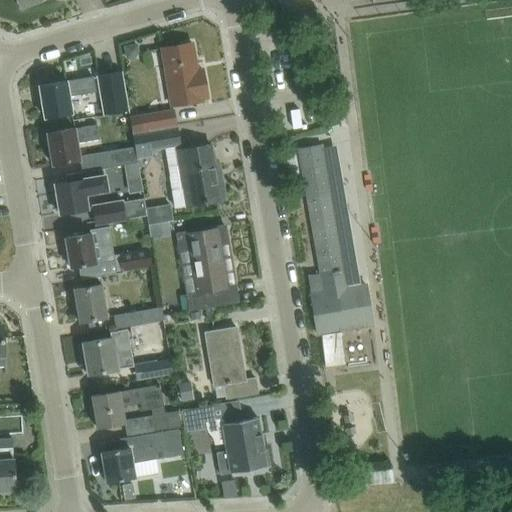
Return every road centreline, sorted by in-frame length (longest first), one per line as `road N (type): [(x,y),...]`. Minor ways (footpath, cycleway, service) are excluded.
road 1 (unclassified): [(229,0),(313,508)]
road 2 (residential): [(70,511),(31,280)]
road 3 (residential): [(199,0),(0,59)]
road 4 (residential): [(31,280),(0,105)]
